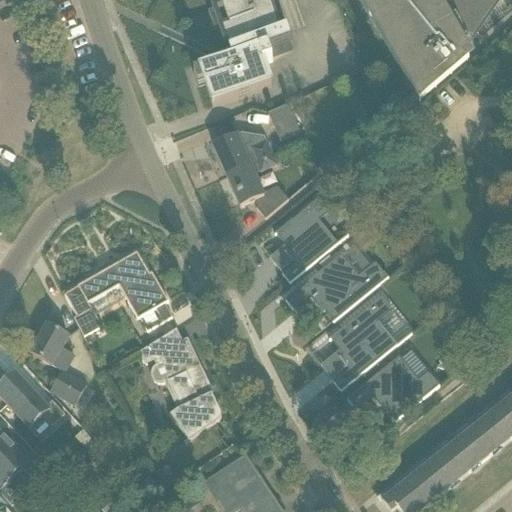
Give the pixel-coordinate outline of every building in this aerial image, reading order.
[(268,0),(210,0),(215,14),(222,11),(229,30),(221,32),(232,63),(210,71),(215,84),(205,87),(212,110),(271,89),(263,67),(272,63),(269,52),(284,47),(268,0)] [(470,46),(471,45),(469,42),(475,32),(498,0),(358,0),(414,95),(455,59),(456,60),(457,59),(455,57),(469,45),(470,46)] [(363,98),(349,106),(358,121),(371,113),(363,98)] [(300,135),(288,107),(268,116),(279,144),(300,135)] [(213,148),(227,179),(250,169),(254,167),(241,136),(213,148)] [(273,159),(266,142),(249,150),(256,166),(273,159)] [(277,168),(273,159),(256,166),(260,175),(277,168)] [(250,169),(227,179),(240,211),(259,202),(262,207),(256,211),(265,222),(288,203),(277,189),(262,196),(250,169)] [(318,202),(274,237),(275,238),(276,237),(285,247),(289,253),(286,255),(285,255),(284,256),(291,265),(292,265),(292,264),(294,267),(282,277),(289,287),(338,247),(337,246),(319,223),(328,215),(327,213),(318,202)] [(139,254),(64,297),(74,315),(77,319),(77,320),(74,321),(85,341),(103,330),(96,319),(92,312),(92,311),(89,306),(118,289),(138,322),(151,315),(155,312),(165,307),(168,305),(139,254)] [(342,257),(285,303),(292,313),(308,300),(310,303),(317,313),(318,312),(317,311),(321,309),(325,314),(333,324),(332,325),(333,326),(388,281),(384,275),(383,275),(375,266),(371,269),(358,280),(342,259),(343,258),(342,258),(342,257)] [(382,299),(328,343),(329,344),(331,343),(339,353),(343,358),(340,361),(339,360),(338,361),(346,370),(347,369),(349,372),(334,385),(341,394),(396,350),(377,326),(392,313),(390,311),(391,311),(382,299)] [(165,307),(155,312),(163,326),(173,320),(165,307)] [(75,359),(61,351),(68,340),(47,328),(30,357),(61,375),(50,395),(75,409),(86,388),(65,376),(75,359)] [(170,418),(185,439),(218,423),(219,422),(220,422),(220,421),(221,420),(221,418),(221,417),(221,416),(220,414),(186,344),(165,354),(159,343),(139,355),(144,367),(153,363),(156,368),(154,369),(152,372),(150,375),(151,379),(151,382),(154,385),(157,387),(159,387),(161,387),(165,386),(177,413),(170,418)] [(399,360),(347,402),(354,412),(370,399),(372,402),(379,412),(380,411),(379,410),(383,408),(395,423),(394,424),(395,426),(440,389),(430,378),(428,376),(430,375),(412,353),(401,362),(399,360)] [(16,376),(0,390),(0,400),(29,432),(43,420),(52,430),(65,418),(52,405),(47,409),(16,376)] [(511,392),(378,500),(387,511),(424,511),(429,508),(428,506),(435,500),(437,502),(450,491),(449,489),(456,483),(458,485),(471,474),(470,472),(477,466),(479,468),(492,457),(491,455),(498,449),(500,451),(511,441),(511,438),(511,437),(511,392)] [(0,435),(0,494),(29,467),(0,435)] [(278,511),(245,461),(228,472),(208,485),(225,511),(237,511),(243,508),(245,511),(278,511)] [(178,486),(169,469),(159,475),(168,492),(178,486)] [(158,489),(148,481),(140,491),(150,499),(158,489)]
